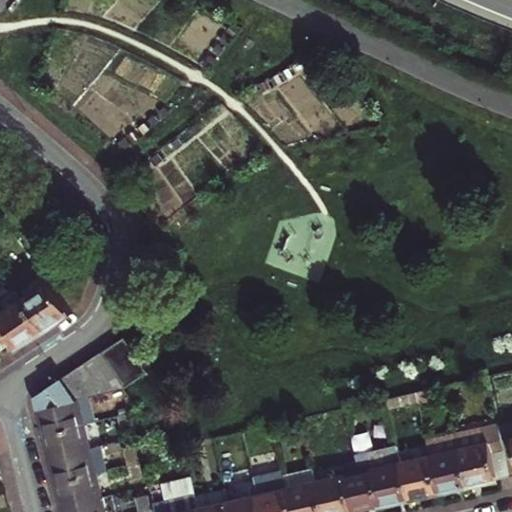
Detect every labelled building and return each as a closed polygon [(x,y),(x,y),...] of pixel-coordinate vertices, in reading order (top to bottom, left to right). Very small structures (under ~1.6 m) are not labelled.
[(49,277),(24,294),(45,326),(58,318),(71,309),(49,277)] [(0,309),(24,294),(18,285),(0,297),(0,309)] [(45,326),(24,294),(0,309),(0,312),(14,334),(20,342),(33,334),(45,326)] [(0,343),(2,341),(14,334),(0,312),(0,343)] [(148,367),(123,333),(101,349),(124,382),(148,367)] [(101,349),(87,358),(108,388),(113,387),(125,384),(124,382),(101,349)] [(87,358),(74,367),(92,392),(108,388),(87,358)] [(92,392),(74,367),(62,375),(75,396),(89,393),(92,392)] [(75,396),(62,375),(33,394),(36,405),(75,396)] [(415,397),(412,386),(383,393),(386,404),(415,397)] [(89,393),(75,396),(36,405),(40,420),(42,431),(82,422),(95,419),(89,393)] [(511,414),(496,418),(507,467),(511,466),(511,414)] [(453,428),(465,478),(487,472),(507,467),(496,418),(453,428)] [(88,445),(82,422),(42,431),(46,443),(49,455),(88,445)] [(465,478),(453,428),(424,435),(427,448),(436,484),(452,481),(465,478)] [(357,465),(365,501),(386,497),(407,492),(398,454),(394,439),(353,448),(357,465)] [(88,445),(49,455),(52,467),(55,479),(94,469),(88,445)] [(436,484),(427,448),(398,454),(407,492),(422,488),(436,484)] [(321,511),(325,511),(316,474),(313,461),(284,468),(295,511),(321,511)] [(254,469),(255,475),(264,511),(295,511),(284,468),(283,462),(254,469)] [(357,465),(346,467),(355,504),(365,501),(357,465)] [(355,504),(346,467),(316,474),(325,511),(342,507),(355,504)] [(58,490),(61,504),(101,494),(94,469),(55,479),(58,490)] [(202,511),(198,491),(193,472),(164,479),(168,496),(155,499),(157,511),(202,511)] [(264,511),(255,475),(227,481),(228,484),(234,511),(264,511)] [(234,511),(228,484),(198,491),(202,511),(234,511)] [(105,511),(101,494),(61,504),(63,511),(105,511)]
